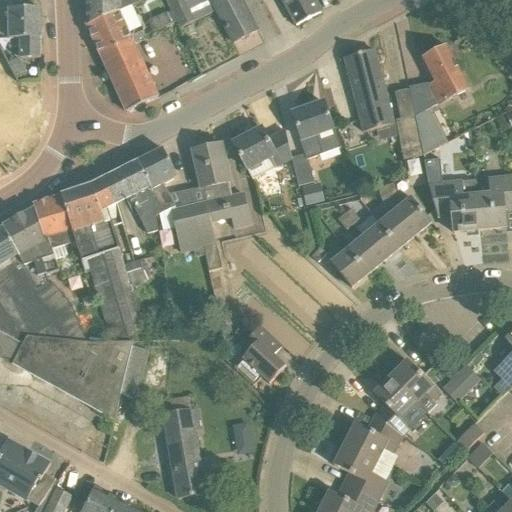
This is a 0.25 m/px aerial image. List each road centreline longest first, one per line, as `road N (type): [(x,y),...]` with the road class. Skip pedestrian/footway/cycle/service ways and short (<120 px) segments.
road 1 (residential): [(277,511),(287,438),(324,362),(347,338),(409,298),(454,284),(511,280)]
road 2 (unclassified): [(71,127),(125,137),(162,129),(385,0)]
road 3 (residential): [(174,511),(0,412)]
road 4 (tertiary): [(71,127),(65,0)]
